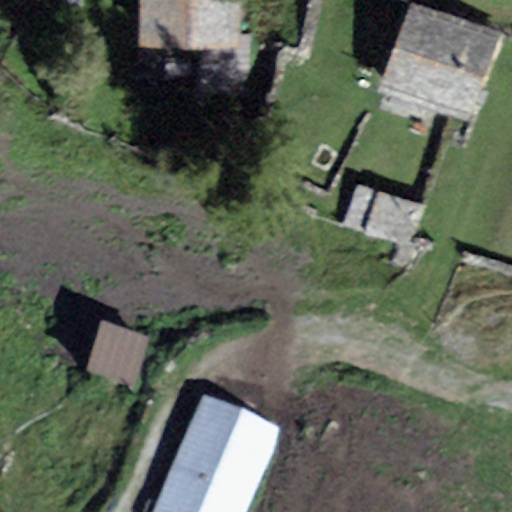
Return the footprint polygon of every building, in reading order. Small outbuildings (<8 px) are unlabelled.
[(241,0),(142,0),(141,47),(240,50),(241,0)] [(502,38),(416,8),(388,89),(474,118),(502,38)] [(422,205),(381,193),(369,234),(410,246),(422,205)] [(103,322),(90,370),(136,383),(150,334),(103,322)] [(248,511),(281,435),(205,403),(159,511),(248,511)]
